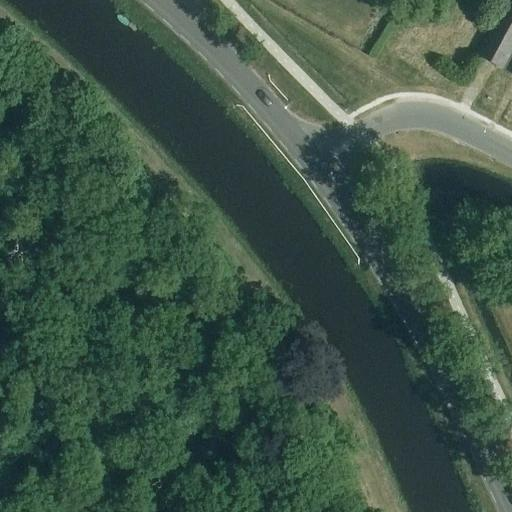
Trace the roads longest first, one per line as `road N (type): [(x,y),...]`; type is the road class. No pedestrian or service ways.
road 1 (track): [(0,22),(207,226),(334,412),(383,511)]
road 2 (primary): [(511,506),(380,254),(315,165)]
road 3 (primary): [(315,165),(233,65),(162,0)]
road 4 (unclassified): [(511,155),(452,123),(418,117),(372,127),(315,165)]
